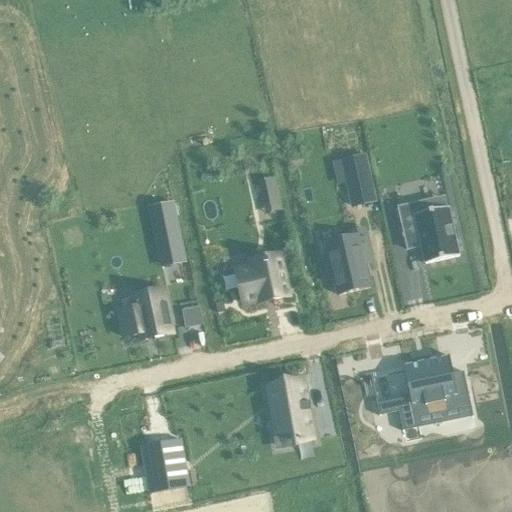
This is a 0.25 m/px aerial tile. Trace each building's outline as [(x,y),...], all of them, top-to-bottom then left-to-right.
[(365,156),(347,160),(351,180),(347,181),(347,183),(353,207),(375,202),(365,156)] [(274,179),(260,182),(264,198),(277,195),(274,179)] [(425,202),(399,208),(408,251),(422,248),(425,265),(460,257),(449,208),(428,213),(425,202)] [(173,204),(153,208),(166,267),(185,263),(173,204)] [(330,260),(325,261),(329,281),(335,280),(339,296),(370,289),(365,267),(364,260),(369,259),(371,259),(365,232),(364,232),(364,235),(350,238),(327,243),(330,260)] [(252,269),(237,272),(244,304),(259,301),(259,303),(289,297),(281,256),(251,263),(252,269)] [(188,283),(190,294),(213,289),(211,279),(188,283)] [(135,310),(119,313),(125,338),(140,335),(142,341),(173,335),(163,291),(132,297),(135,310)] [(199,309),(185,313),(189,330),(203,326),(199,309)] [(411,398),(377,405),(380,417),(399,413),(403,432),(404,432),(404,430),(418,427),(416,417),(431,414),(470,406),(472,418),(474,418),(464,373),(454,375),(450,357),(431,361),(408,366),(404,367),(405,372),(411,398)] [(303,383),(269,389),(277,434),(293,431),(295,443),(313,440),(308,412),(311,411),(311,410),(307,411),(306,405),(310,405),(310,403),(306,404),(303,383)] [(181,440),(141,447),(150,495),(189,488),(181,440)]
